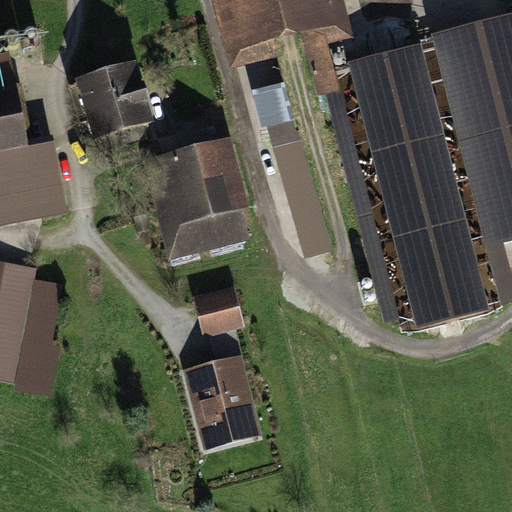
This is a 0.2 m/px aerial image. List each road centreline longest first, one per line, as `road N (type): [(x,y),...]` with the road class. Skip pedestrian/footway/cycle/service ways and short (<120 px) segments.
road 1 (track): [(211,0),(254,163),(281,234),(314,277),(364,323),(406,345),(441,350),(511,322)]
road 2 (track): [(91,233),(86,171),(50,115),(78,0)]
